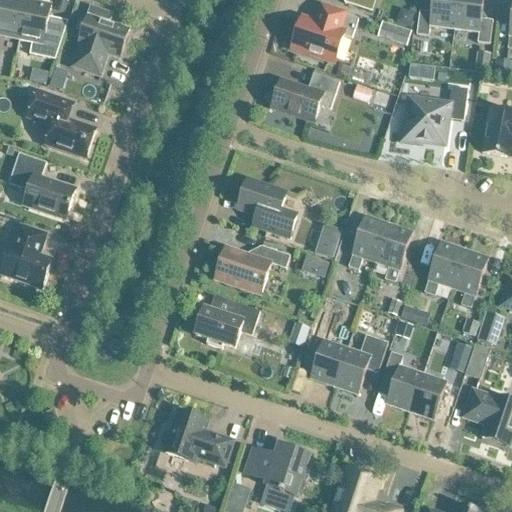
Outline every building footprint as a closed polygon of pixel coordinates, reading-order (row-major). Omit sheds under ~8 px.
[(0,39),(19,43),(28,3),(13,0),(3,0),(0,14),(0,39)] [(377,0),(346,0),(345,6),(373,15),(378,0),(377,0)] [(455,33),(459,0),(434,0),(432,16),(420,14),(417,38),(429,40),(431,30),(455,33)] [(481,22),(484,0),(459,0),(455,33),(479,36),(478,46),(490,48),(493,24),(481,22)] [(56,63),(69,24),(50,20),(52,8),(28,3),(19,43),(33,46),(30,58),(56,63)] [(353,42),(359,23),(346,18),(347,16),(321,7),(315,25),(303,21),(293,52),(334,66),(344,39),(353,42)] [(121,61),(130,34),(109,27),(112,17),(91,10),(79,47),(81,48),(73,71),(101,80),(109,57),(121,61)] [(395,25),(409,30),(414,17),(400,12),(395,25)] [(407,50),(412,35),(383,26),(378,40),(407,50)] [(489,75),(491,58),(478,56),(476,73),(489,75)] [(510,77),(511,65),(496,63),(494,75),(510,77)] [(79,98),(84,84),(56,74),(51,88),(79,98)] [(50,77),(44,76),(41,88),(47,89),(50,77)] [(331,113),(340,85),(314,76),(308,93),(282,84),(272,112),(314,126),(320,109),(331,113)] [(369,108),(373,95),(358,90),(353,103),(369,108)] [(464,125),(468,93),(452,91),(450,109),(411,103),(408,125),(405,124),(402,146),(423,149),(423,145),(445,148),(448,122),(464,125)] [(38,94),(28,122),(52,129),(46,149),(87,163),(97,133),(69,124),(75,107),(65,103),(38,94)] [(511,117),(490,113),(482,156),(511,161),(511,117)] [(47,166),(20,157),(9,188),(29,195),(24,209),(66,223),(76,193),(42,182),(47,166)] [(281,214),(287,197),(248,184),(239,212),(267,222),(263,234),(290,243),(297,220),(281,214)] [(377,267),(390,228),(366,220),(353,259),(349,271),(359,274),(363,262),(377,267)] [(400,275),(413,236),(390,228),(377,267),(389,271),(386,283),(396,286),(400,275)] [(41,259),(48,238),(21,229),(14,250),(11,249),(1,279),(42,293),(53,263),(41,259)] [(333,261),(338,246),(322,240),(317,256),(333,261)] [(452,293),(465,254),(442,246),(429,285),(425,296),(435,300),(439,288),(452,293)] [(287,272),(291,259),(262,250),(258,262),(226,251),(215,283),(262,299),(272,268),(287,272)] [(489,262),(465,254),(452,293),(465,297),(461,309),(472,312),(476,301),(489,262)] [(325,281),(330,266),(307,258),(302,273),(325,281)] [(511,282),(501,310),(511,313),(511,282)] [(397,320),(402,306),(392,303),(388,317),(397,320)] [(252,340),(261,315),(232,305),(227,320),(205,312),(196,339),(208,343),(207,348),(223,353),(224,349),(236,353),(241,336),(252,340)] [(420,328),(425,316),(406,309),(401,322),(420,328)] [(496,350),(505,322),(487,316),(477,344),(496,350)] [(468,321),(463,335),(475,339),(479,325),(468,321)] [(318,357),(327,329),(315,325),(306,353),(318,357)] [(409,339),(413,329),(400,325),(397,335),(409,339)] [(304,351),(310,332),(296,327),(289,346),(304,351)] [(367,339),(361,356),(348,352),(335,391),(358,399),(367,373),(378,377),(389,347),(367,339)] [(335,391),(348,352),(324,344),(311,383),(335,391)] [(465,377),(473,352),(458,347),(450,372),(465,377)] [(481,384),(491,353),(476,348),(465,379),(481,384)] [(410,417),(424,377),(400,370),(404,360),(392,356),(384,379),(395,383),(387,409),(410,417)] [(434,425),(447,385),(424,377),(410,417),(434,425)] [(496,401),(473,394),(464,421),(486,429),(482,441),(510,450),(511,447),(511,446),(511,404),(497,399),(496,401)] [(59,424),(54,413),(43,418),(47,429),(59,424)] [(179,415),(172,436),(168,435),(164,437),(161,445),(163,449),(167,451),(165,456),(195,466),(196,461),(225,471),(234,445),(205,435),(209,425),(179,415)] [(305,485),(309,471),(305,470),(309,458),(281,449),(277,460),(255,453),(246,478),(268,485),(267,490),(280,495),(280,496),(285,497),(285,496),(295,500),(301,483),(305,485)] [(383,483),(347,471),(333,511),(395,511),(385,508),(378,496),(383,483)] [(235,488),(226,511),(247,511),(254,494),(235,488)]
